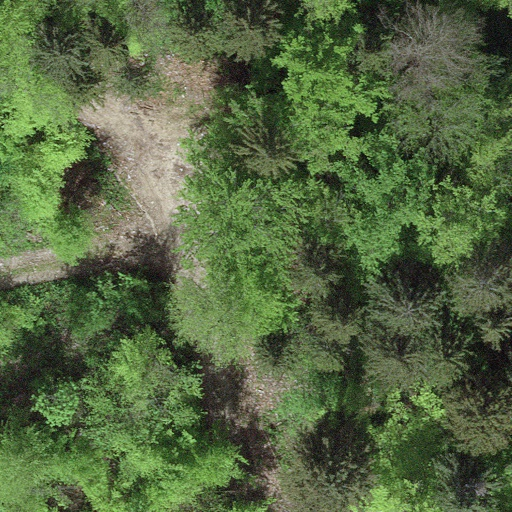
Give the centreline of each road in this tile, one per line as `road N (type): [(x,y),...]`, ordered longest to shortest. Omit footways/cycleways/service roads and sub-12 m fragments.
road 1 (track): [(0,40),(97,100),(169,206),(246,511)]
road 2 (track): [(169,206),(150,226),(100,250),(0,268)]
